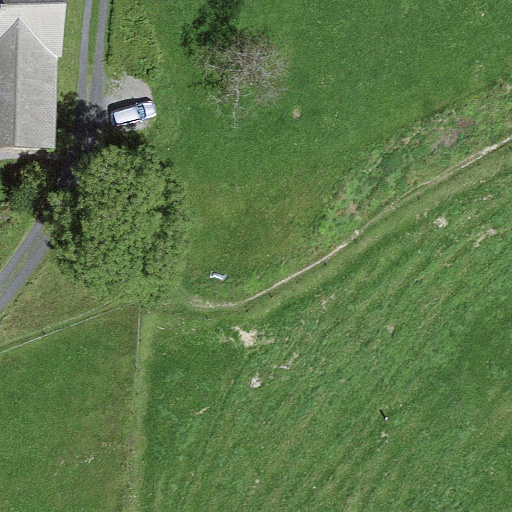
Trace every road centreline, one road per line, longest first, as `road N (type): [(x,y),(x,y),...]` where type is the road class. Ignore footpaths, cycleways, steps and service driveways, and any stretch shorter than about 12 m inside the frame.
road 1 (track): [(84,154),(0,295)]
road 2 (track): [(108,0),(84,154)]
